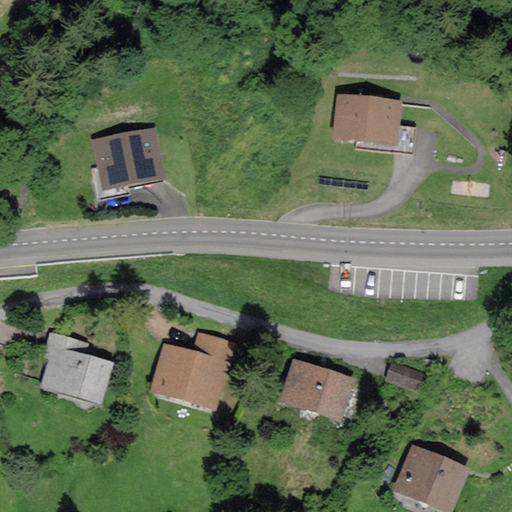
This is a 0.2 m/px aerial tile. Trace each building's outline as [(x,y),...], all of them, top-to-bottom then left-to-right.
[(398,102),(341,95),(336,133),(393,140),(398,102)] [(152,130),(97,142),(106,185),(161,174),(152,130)] [(87,345),(53,335),(48,356),(53,357),(45,384),(99,399),(109,364),(84,356),(87,345)] [(232,345),(200,335),(195,354),(167,346),(154,388),(213,405),(232,345)] [(350,380),(296,362),(284,397),(338,416),(350,380)] [(466,468),(413,448),(397,488),(451,509),(466,468)]
